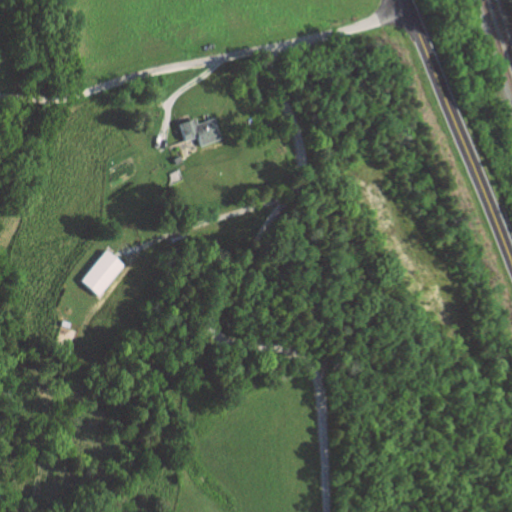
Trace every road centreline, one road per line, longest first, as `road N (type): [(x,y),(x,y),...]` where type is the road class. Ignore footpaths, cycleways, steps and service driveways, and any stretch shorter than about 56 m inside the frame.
road 1 (residential): [(408,13),(64,101),(0,99)]
road 2 (secondary): [(511,272),(402,0)]
